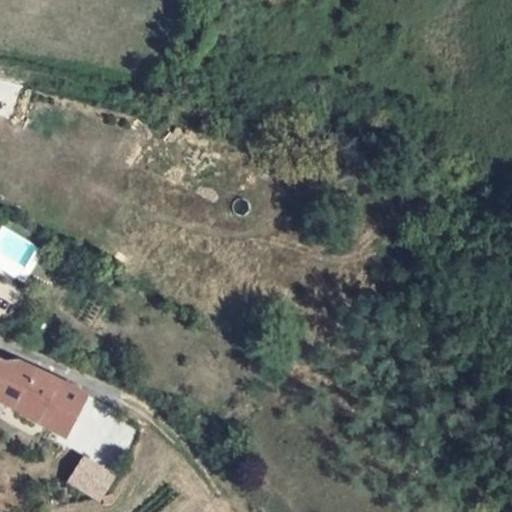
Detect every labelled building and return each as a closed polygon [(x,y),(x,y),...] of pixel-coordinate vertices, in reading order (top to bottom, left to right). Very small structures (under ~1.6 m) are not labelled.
[(9,362),(2,363),(0,364),(0,399),(24,414),(37,394),(50,375),(37,368),(24,363),(9,362)] [(37,394),(65,410),(77,388),(50,375),(37,394)] [(132,415),(93,396),(75,435),(114,456),(132,415)] [(84,494),(95,471),(70,457),(56,481),(84,494)] [(101,484),(104,476),(95,471),(84,494),(87,496),(95,491),(101,484)]
